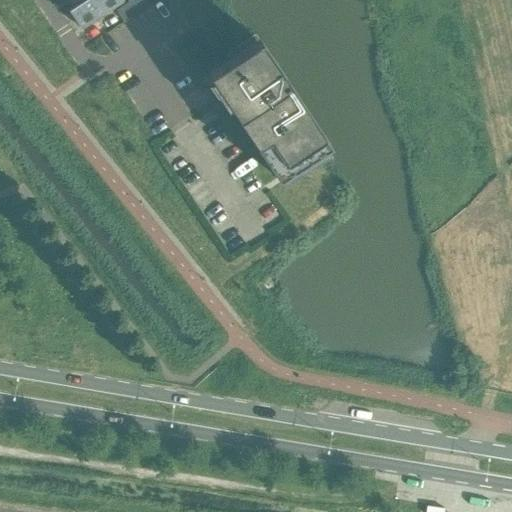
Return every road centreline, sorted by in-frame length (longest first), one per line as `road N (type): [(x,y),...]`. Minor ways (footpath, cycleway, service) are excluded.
road 1 (secondary): [(511,454),(0,367)]
road 2 (secondary): [(0,399),(511,485)]
road 3 (track): [(0,454),(315,496),(396,493)]
road 4 (residential): [(132,46),(89,69),(43,0)]
